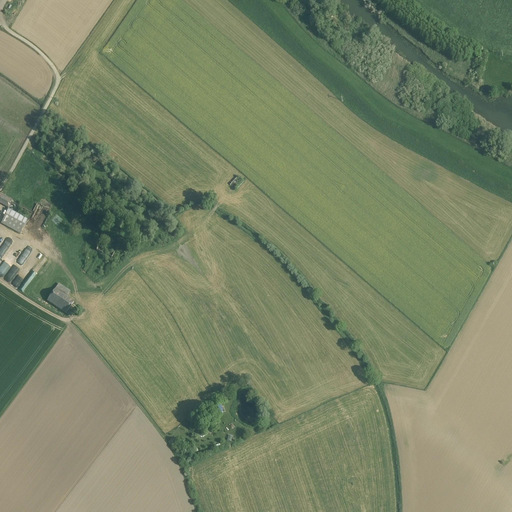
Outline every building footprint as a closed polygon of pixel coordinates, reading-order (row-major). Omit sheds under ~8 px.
[(235,190),(243,182),(237,176),(229,184),(235,190)] [(10,198),(1,193),(0,195),(0,203),(5,206),(10,198)] [(32,214),(12,202),(8,208),(8,209),(28,220),(28,221),(32,214)] [(28,220),(8,209),(5,215),(25,226),(28,220)] [(25,226),(5,215),(1,222),(20,233),(25,226)] [(75,302),(55,290),(48,302),(67,314),(75,302)]
